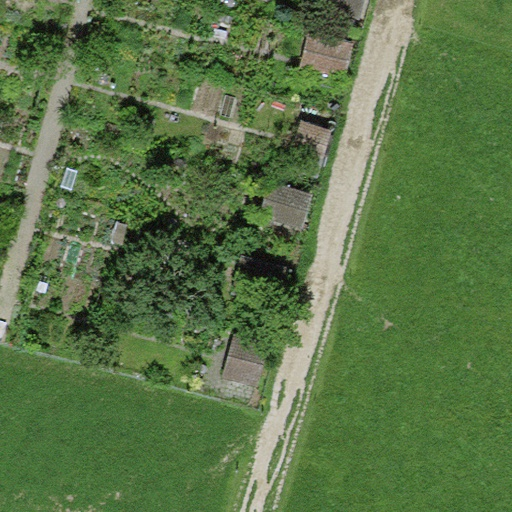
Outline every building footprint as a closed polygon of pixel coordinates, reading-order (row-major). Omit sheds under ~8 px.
[(368,0),(332,0),(330,12),(364,20),(368,0)] [(357,47),(312,37),(304,71),(349,82),(357,47)] [(333,132),(303,126),(299,152),(329,157),(333,132)] [(316,196),(274,186),(265,222),(307,232),(316,196)] [(290,271),(244,259),(234,295),(279,308),(290,271)] [(273,346),(236,337),(225,381),(263,390),(273,346)]
